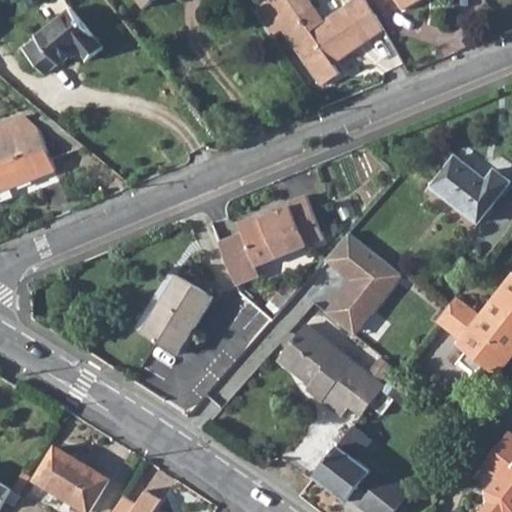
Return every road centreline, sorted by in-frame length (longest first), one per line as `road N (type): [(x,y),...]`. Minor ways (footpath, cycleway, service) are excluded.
road 1 (residential): [(0,269),(511,57)]
road 2 (residential): [(274,509),(0,331)]
